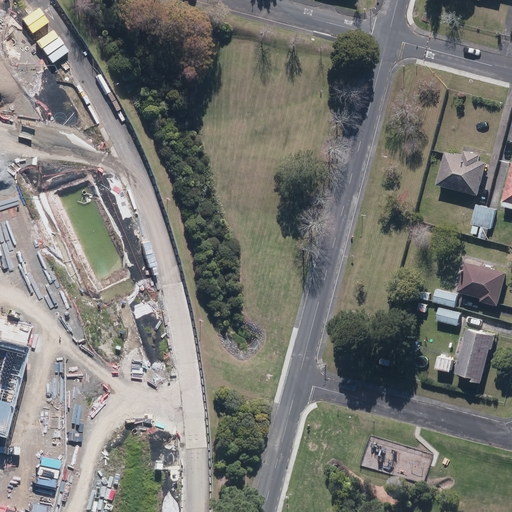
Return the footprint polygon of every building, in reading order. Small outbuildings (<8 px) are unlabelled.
[(35,125),(21,97),(0,107),(0,150),(17,142),(14,136),(35,125)] [(436,186),(477,197),(486,164),(478,162),(479,157),(464,153),(462,157),(455,155),(455,156),(444,153),(444,155),(436,186)] [(14,177),(32,212),(50,203),(46,194),(66,185),(52,158),(14,177)] [(511,163),(502,207),(511,209),(511,163)] [(481,208),(475,207),(471,226),(481,228),(486,209),(481,208)] [(491,210),(486,209),(481,228),(490,230),(495,212),(491,210)] [(105,223),(76,210),(60,247),(90,259),(105,223)] [(480,304),(497,308),(498,305),(506,275),(465,265),(458,295),(481,301),(480,304)] [(433,303),(455,308),(456,301),(457,296),(436,290),(434,298),(428,297),(429,294),(423,293),(421,299),(433,302),(433,303)] [(427,307),(419,305),(417,311),(425,314),(427,307)] [(436,321),(458,327),(460,319),(461,314),(439,308),(437,315),(436,321)] [(472,384),(479,386),(488,351),(490,351),(493,338),(465,331),(463,340),(460,339),(456,356),(459,356),(454,375),(473,380),(472,384)] [(0,427),(9,430),(32,341),(0,332),(0,427)] [(437,359),(434,371),(449,374),(452,362),(437,359)] [(132,389),(99,393),(101,418),(97,418),(99,434),(136,430),(132,389)] [(83,432),(68,431),(67,440),(82,441),(83,432)] [(146,474),(134,474),(135,459),(107,458),(105,499),(134,500),(134,489),(145,489),(146,474)]
